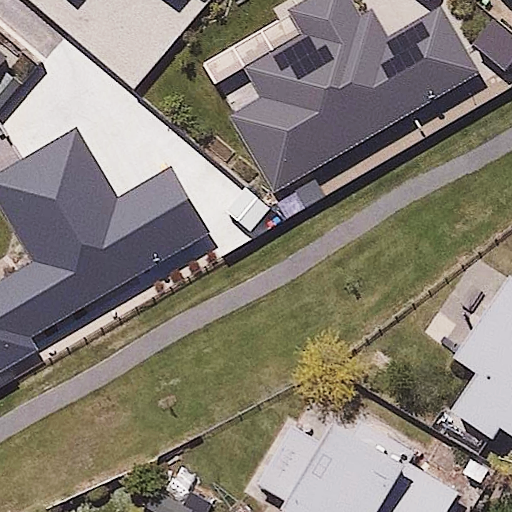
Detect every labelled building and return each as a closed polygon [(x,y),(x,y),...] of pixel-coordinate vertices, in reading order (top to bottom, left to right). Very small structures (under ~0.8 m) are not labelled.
[(259,112),(239,128),(265,190),(474,77),(443,19),(382,51),(354,0),(319,0),(298,11),(318,43),(244,84),(259,112)] [(511,0),(500,0),(511,9),(511,0)] [(0,73),(9,64),(0,55),(0,73)] [(0,182),(44,265),(0,288),(0,349),(208,238),(174,176),(123,203),(87,136),(0,182)] [(501,450),(511,436),(511,289),(459,365),(485,383),(459,421),(501,450)] [(251,481),(299,511),(298,511),(481,511),(485,506),(425,468),(431,457),(363,415),(356,427),(317,403),(303,425),(291,417),(251,481)]
